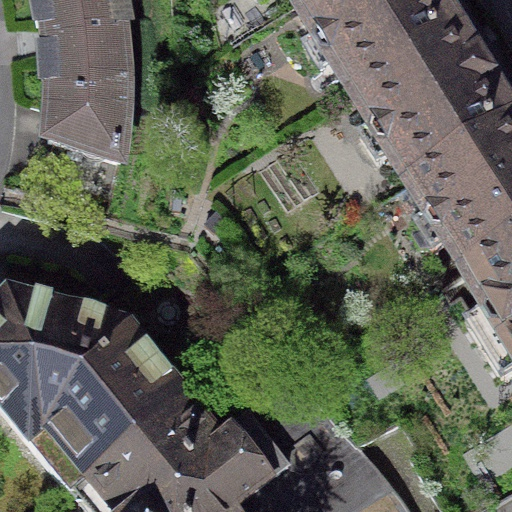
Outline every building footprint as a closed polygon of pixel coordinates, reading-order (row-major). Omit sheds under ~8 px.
[(61,150),(54,183),(109,197),(118,164),(120,164),(124,126),(125,87),(124,56),(120,28),(129,27),(124,0),(29,0),(36,33),(45,31),(47,42),(48,54),(40,55),(42,90),(51,89),(48,146),(61,150)] [(290,0),(296,8),(309,0),(290,0)] [(352,99),(459,32),(439,0),(309,0),(296,8),(315,39),(302,47),(321,76),(333,68),(352,99)] [(408,189),(511,124),(511,116),(494,88),(498,86),(490,73),(482,60),(478,62),(459,32),(352,99),(371,129),(358,137),(377,166),(389,158),(408,189)] [(464,278),(511,248),(511,124),(408,189),(427,219),(414,227),(416,230),(413,239),(421,251),(430,252),(432,256),(445,248),(464,278)] [(511,248),(464,278),(484,312),(465,324),(502,383),(511,376),(511,248)] [(0,413),(70,498),(186,403),(184,401),(185,400),(153,361),(145,320),(122,317),(99,313),(97,322),(8,299),(0,307),(0,413)] [(237,511),(252,500),(267,487),(287,511),(398,511),(286,375),(212,435),(186,403),(70,498),(59,507),(63,511),(237,511)]
